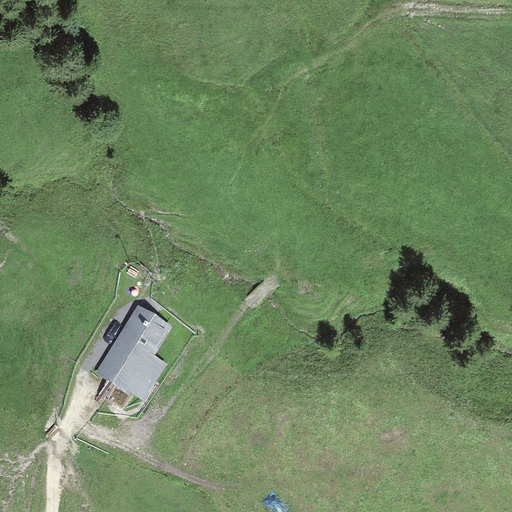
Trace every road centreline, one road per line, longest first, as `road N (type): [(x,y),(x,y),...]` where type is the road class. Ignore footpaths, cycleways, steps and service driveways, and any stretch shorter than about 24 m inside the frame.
road 1 (track): [(53,511),(63,435),(77,426),(100,432),(150,423),(274,281)]
road 2 (track): [(124,431),(184,476),(235,488),(270,487),(362,448)]
